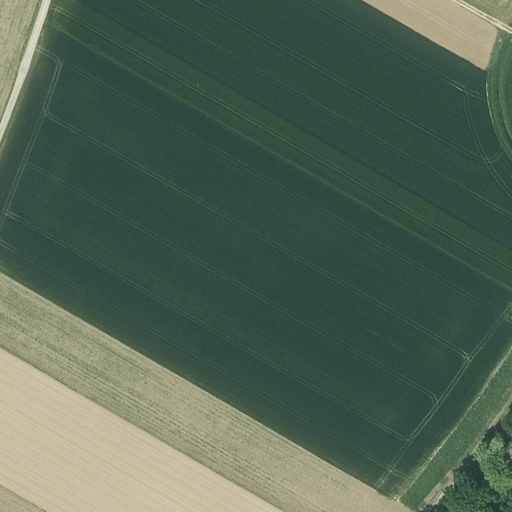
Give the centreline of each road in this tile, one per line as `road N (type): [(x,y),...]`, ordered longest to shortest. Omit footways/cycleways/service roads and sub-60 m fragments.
road 1 (track): [(0,133),(47,0)]
road 2 (track): [(430,511),(511,402)]
road 3 (track): [(511,159),(494,108),(497,65),(511,35)]
